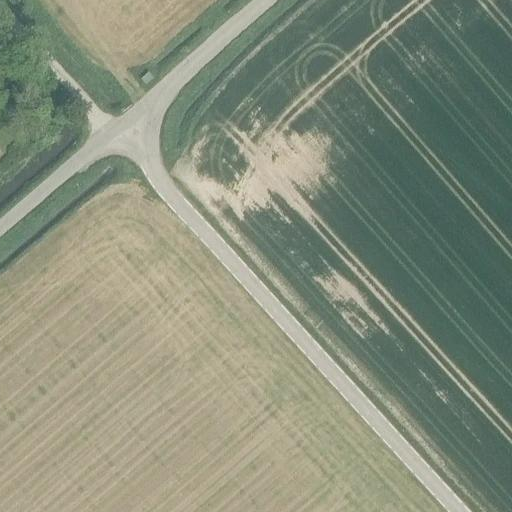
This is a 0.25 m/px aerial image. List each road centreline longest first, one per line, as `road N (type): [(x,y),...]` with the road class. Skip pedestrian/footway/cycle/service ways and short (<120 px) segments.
road 1 (unclassified): [(457,511),(116,134)]
road 2 (unclassified): [(116,134),(272,0)]
road 3 (unclassified): [(0,229),(116,134)]
